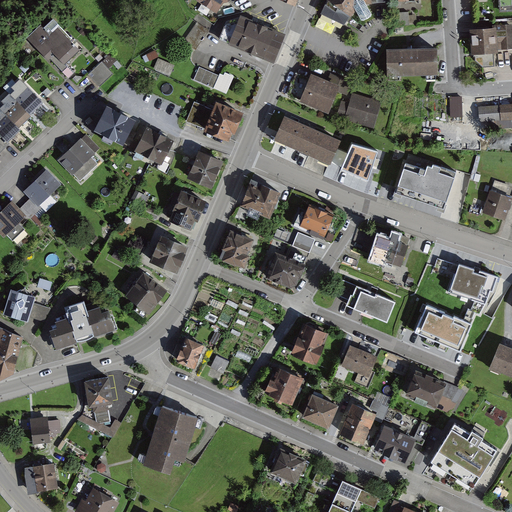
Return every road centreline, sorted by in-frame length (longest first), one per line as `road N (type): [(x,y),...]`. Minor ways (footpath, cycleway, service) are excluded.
road 1 (residential): [(300,306),(461,374)]
road 2 (tertiary): [(240,155),(308,0)]
road 3 (residential): [(233,405),(382,471)]
road 4 (residential): [(362,205),(511,255)]
road 5 (tertiary): [(0,390),(140,344)]
road 6 (residential): [(448,0),(455,82),(467,90),(511,87)]
road 7 (residential): [(240,155),(362,205)]
